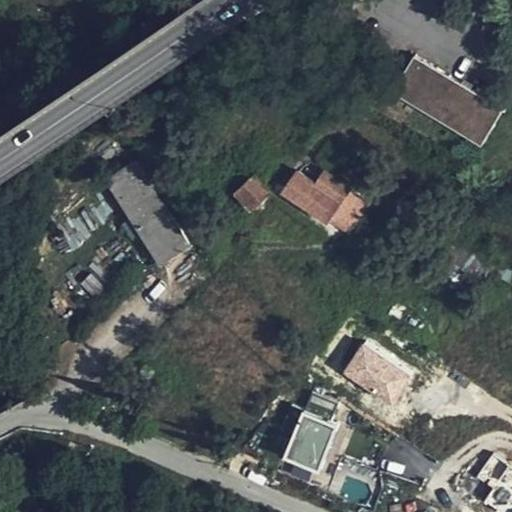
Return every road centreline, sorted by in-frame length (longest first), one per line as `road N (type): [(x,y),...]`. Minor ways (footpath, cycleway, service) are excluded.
road 1 (unknown): [(76,415),(75,362),(111,315),(172,272),(235,238),(346,226)]
road 2 (residential): [(297,511),(76,415),(19,413),(0,423)]
road 3 (secondary): [(0,153),(236,0)]
